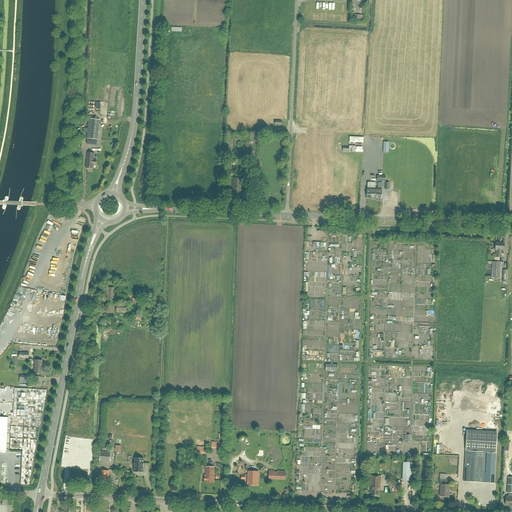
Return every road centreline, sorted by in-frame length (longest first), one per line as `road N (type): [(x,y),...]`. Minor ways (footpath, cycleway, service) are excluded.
road 1 (unclassified): [(396,511),(41,493)]
road 2 (primary): [(41,493),(90,245)]
road 3 (tertiary): [(511,224),(286,214)]
road 4 (unclassified): [(286,214),(296,0)]
road 5 (primary): [(122,165),(135,110),(142,0)]
road 6 (tertiary): [(286,214),(151,209)]
